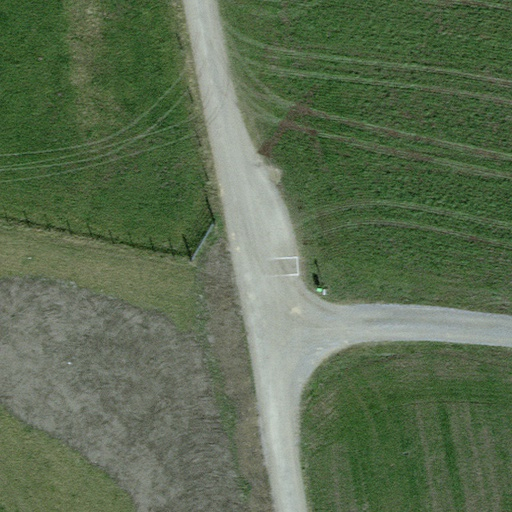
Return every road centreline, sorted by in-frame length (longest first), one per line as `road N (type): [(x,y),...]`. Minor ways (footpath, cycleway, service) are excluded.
road 1 (track): [(299,511),(206,0)]
road 2 (track): [(511,340),(267,335)]
